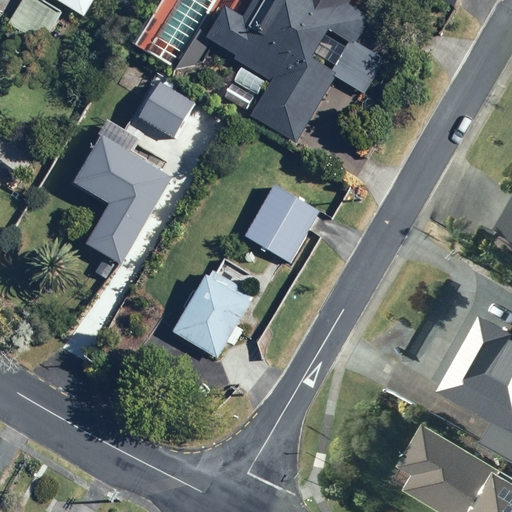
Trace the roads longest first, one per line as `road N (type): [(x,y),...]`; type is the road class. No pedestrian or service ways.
road 1 (residential): [(511,21),(227,505)]
road 2 (residential): [(0,381),(227,505)]
